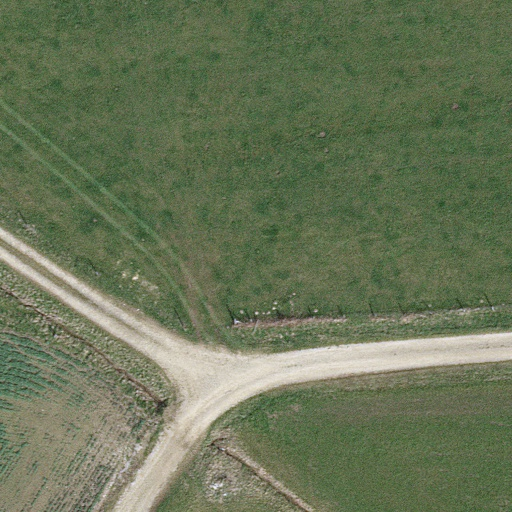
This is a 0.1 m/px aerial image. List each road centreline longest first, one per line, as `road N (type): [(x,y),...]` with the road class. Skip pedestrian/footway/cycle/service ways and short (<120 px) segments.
road 1 (track): [(511,336),(215,381),(128,511)]
road 2 (track): [(215,381),(0,234)]
